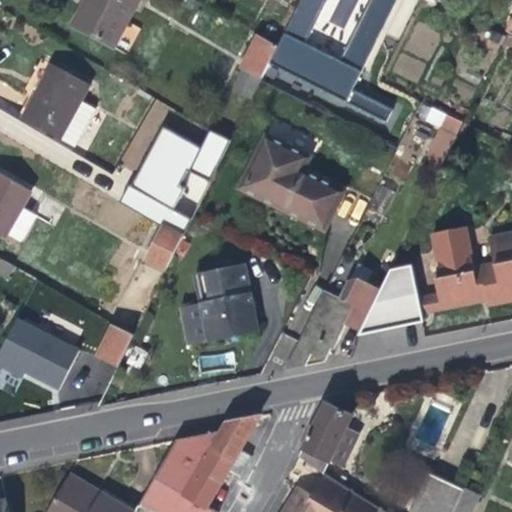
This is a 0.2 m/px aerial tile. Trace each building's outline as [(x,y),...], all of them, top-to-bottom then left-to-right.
[(87,0),(74,23),(113,43),(137,0),(87,0)] [(238,68),(241,69),(261,80),(277,46),(256,34),(238,68)] [(33,97),(21,118),(58,137),(73,145),(94,108),(80,100),(88,84),(52,63),(33,97)] [(252,97),(261,80),(241,69),(231,90),(250,100),(252,97)] [(423,159),(444,166),(461,118),(422,104),(417,119),(435,125),(423,159)] [(216,169),(229,142),(210,131),(196,157),(216,169)] [(306,161),(263,139),(236,192),(278,212),(322,234),(341,195),(300,174),(306,161)] [(0,233),(5,236),(7,232),(21,240),(36,214),(21,206),(30,190),(0,172),(0,233)] [(168,266),(182,238),(164,227),(149,256),(168,266)] [(437,252),(442,276),(449,309),(476,303),(490,300),(491,303),(511,299),(511,230),(488,235),(494,261),(473,265),(469,246),(437,252)] [(244,264),(193,274),(206,342),(254,333),(257,332),(257,328),(253,310),(248,311),(246,301),(244,294),(250,293),(244,264)] [(424,322),(422,315),(419,297),(412,265),(392,269),(360,335),(424,322)] [(436,293),(419,297),(422,315),(449,309),(442,276),(433,278),(436,293)] [(298,341),(284,369),(303,366),(310,352),(325,359),(335,340),(343,323),(358,330),(379,288),(358,277),(347,301),(327,292),(301,343),(298,341)] [(0,369),(61,391),(78,343),(10,319),(0,347),(0,369)] [(114,325),(99,356),(118,366),(133,336),(114,325)] [(99,405),(118,366),(99,356),(80,395),(99,405)] [(330,464),(331,461),(338,447),(350,453),(354,446),(359,433),(347,428),(353,415),(327,402),(300,456),(299,458),(323,477),(330,464)] [(198,498),(211,506),(231,470),(238,458),(242,450),(263,414),(223,422),(219,430),(214,443),(219,452),(198,498)] [(180,492),(215,428),(194,432),(178,436),(139,504),(153,511),(213,511),(215,510),(180,492)] [(343,467),(350,453),(338,447),(331,461),(343,467)] [(253,456),(242,450),(238,458),(231,470),(242,476),(253,456)] [(430,474),(412,511),(453,511),(463,491),(430,474)] [(134,511),(101,492),(98,496),(88,490),(66,477),(45,511),(134,511)] [(318,486),(314,495),(330,504),(340,486),(323,477),(318,486)] [(375,511),(378,508),(340,486),(330,504),(314,495),(299,486),(283,511),(375,511)] [(453,511),(471,511),(479,496),(464,489),(463,491),(453,511)] [(0,500),(0,511),(9,511),(6,499),(0,500)]
